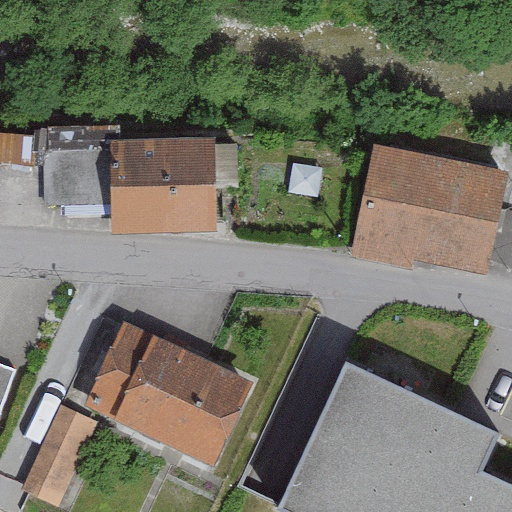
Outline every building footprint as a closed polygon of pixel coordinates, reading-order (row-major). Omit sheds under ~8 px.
[(224,146),(120,148),(122,243),(226,241),(224,146)] [(510,183),(383,154),(359,261),(416,274),(418,263),(488,279),(510,183)] [(261,393),(130,334),(92,418),(223,477),(261,393)] [(500,436),(339,363),(275,503),(295,511),(511,511),(511,491),(481,478),(500,436)] [(0,422),(15,381),(0,374),(0,422)] [(98,436),(62,420),(29,495),(66,510),(98,436)]
